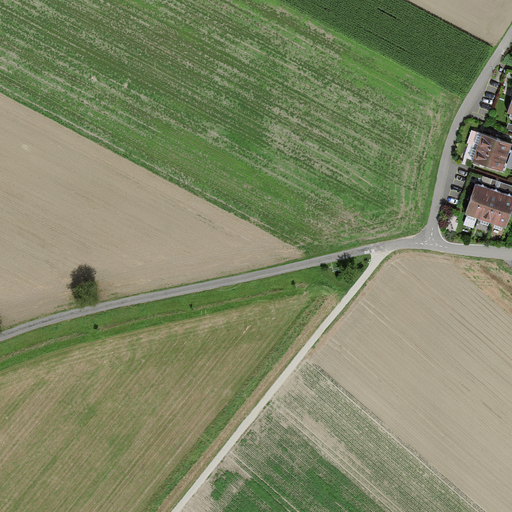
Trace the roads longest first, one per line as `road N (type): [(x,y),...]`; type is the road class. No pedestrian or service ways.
road 1 (residential): [(431,243),(387,245),(103,305),(0,338)]
road 2 (track): [(387,245),(173,511)]
road 3 (residential): [(431,243),(447,141),(511,33)]
